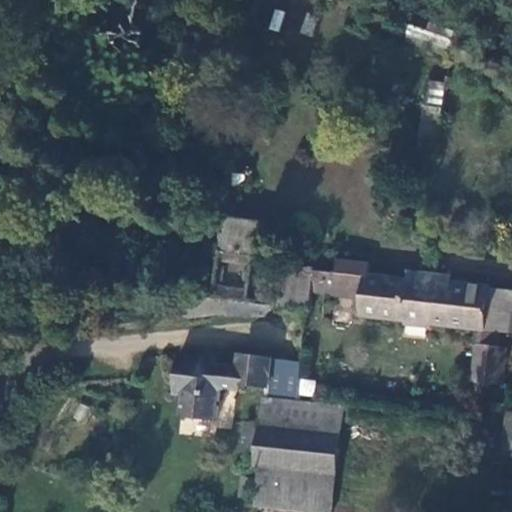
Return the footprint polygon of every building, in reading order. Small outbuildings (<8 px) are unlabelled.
[(440,105),(445,82),(429,78),(423,101),(440,105)] [(221,217),(217,250),(254,254),(257,221),(221,217)] [(292,261),(287,305),(318,309),(320,290),(323,265),(292,261)] [(320,290),(332,291),(335,266),(323,265),(320,290)] [(369,296),(367,314),(480,327),(474,383),(503,386),(507,349),(499,348),(501,331),(511,332),(511,288),(494,287),(495,284),(441,278),(442,272),(422,270),(421,276),(335,266),(332,291),(369,296)] [(183,412),(215,416),(220,378),(269,385),(268,394),(295,398),(300,362),(242,354),(241,363),(203,358),(204,353),(180,350),(177,382),(187,383),(183,412)] [(329,511),(334,511),(349,407),(295,398),(268,394),(264,425),(262,450),(260,463),(266,463),(261,503),(329,511)] [(264,425),(247,423),(244,449),(262,450),(264,425)]
